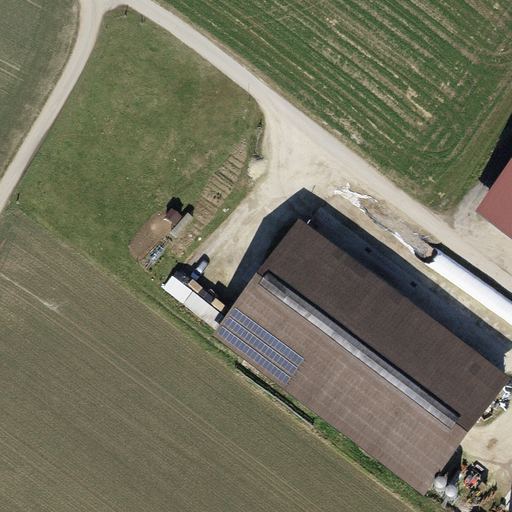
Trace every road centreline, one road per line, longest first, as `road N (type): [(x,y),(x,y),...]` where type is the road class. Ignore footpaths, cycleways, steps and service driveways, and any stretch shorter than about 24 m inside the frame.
road 1 (track): [(511,281),(306,118),(133,0)]
road 2 (track): [(108,0),(0,199)]
